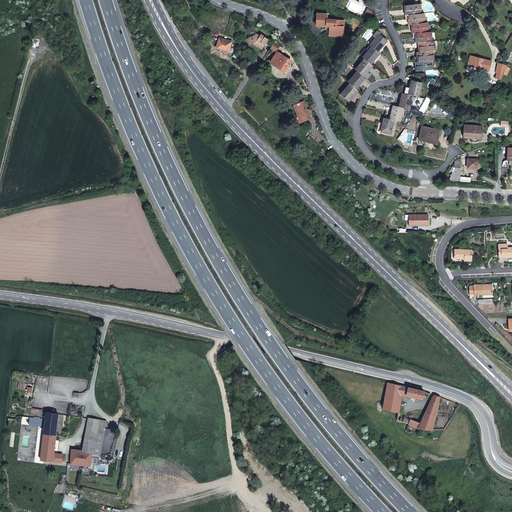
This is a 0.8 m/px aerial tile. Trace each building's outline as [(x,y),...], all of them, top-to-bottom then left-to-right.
[(412,15),(420,14),(420,9),(421,9),(421,4),(406,6),(407,10),(405,11),(406,15),(410,15),(412,15)] [(366,19),(369,20),(371,17),(373,13),(373,12),(368,9),(365,15),(367,16),(366,19)] [(413,24),(424,23),(423,19),(425,18),(424,13),(422,14),(420,14),(412,15),(410,15),(410,20),(409,20),(409,24),(411,24),(413,24)] [(341,21),(327,20),(327,14),(317,14),(316,26),(326,27),(326,26),(330,26),(329,34),(343,35),(343,27),(341,27),(341,21)] [(424,23),(413,24),(413,29),(412,29),(412,34),(414,33),(417,33),(427,32),(427,28),(428,28),(428,22),(424,23)] [(387,41),(379,34),(380,33),(378,31),(374,36),(376,38),(370,45),(372,47),(378,52),(387,41)] [(427,32),(417,33),(418,38),(417,38),(417,43),(420,42),(425,42),(431,41),(430,37),(432,37),(431,32),(428,32),(427,32)] [(268,39),(261,34),(260,35),(257,33),(254,38),(252,39),(251,37),(246,40),(249,46),(253,44),(257,46),(257,45),(262,49),(268,39)] [(232,41),(219,38),(217,48),(229,52),(232,41)] [(425,42),(420,42),(420,47),(421,47),(422,52),(432,51),(435,50),(436,50),(435,45),(437,45),(436,41),(432,41),(431,41),(425,42)] [(279,46),(274,42),(270,48),(275,51),(279,46)] [(378,52),(372,47),(370,45),(366,49),(368,51),(363,57),(364,59),(371,64),(380,53),(378,52)] [(434,60),(434,55),(432,55),(432,51),(422,52),(421,52),(417,52),(417,57),(419,57),(419,61),(430,60),(432,60),(434,60)] [(284,58),(285,57),(277,52),(271,63),(285,72),(291,61),(286,58),(286,59),(284,58)] [(491,61),(470,55),(467,65),(476,67),(488,71),(491,61)] [(371,64),(364,59),(363,57),(360,61),(361,63),(355,70),(357,71),(363,77),(373,66),(371,64)] [(416,62),(415,62),(416,66),(417,66),(418,71),(433,70),(432,65),(431,65),(430,60),(419,61),(416,62)] [(508,65),(498,63),(496,72),(497,73),(496,78),(501,79),(504,74),(508,65)] [(363,77),(357,71),(348,82),(350,84),(356,89),(365,78),(363,77)] [(422,83),(412,81),(410,88),(409,90),(408,94),(413,95),(418,97),(419,97),(422,83)] [(356,89),(350,84),(341,94),(349,101),(358,91),(356,89)] [(413,95),(402,93),(401,99),(399,107),(401,107),(407,109),(409,109),(411,100),(413,95)] [(420,107),(423,103),(424,98),(422,98),(419,97),(418,97),(413,95),(411,100),(413,101),(412,105),(419,107),(420,107)] [(310,118),(303,101),(294,105),(301,122),(310,118)] [(397,106),(393,105),(390,119),(397,121),(400,121),(403,110),(406,111),(407,109),(401,107),(399,107),(397,106)] [(397,121),(390,119),(384,118),(382,123),(381,130),(380,131),(391,134),(393,125),(395,126),(397,121)] [(482,126),(464,125),(464,135),(463,138),(475,139),(481,139),(482,126)] [(440,130),(422,127),(419,140),(435,143),(436,137),(438,137),(440,130)] [(478,160),(468,159),(468,168),(477,168),(478,160)] [(461,167),(461,162),(455,161),(454,166),(453,165),(450,171),(452,172),(451,175),(450,176),(451,176),(448,180),(460,181),(460,177),(461,167)] [(428,214),(409,214),(409,226),(428,226),(428,214)] [(511,247),(507,248),(507,244),(498,244),(499,255),(508,254),(508,257),(511,256),(511,247)] [(472,250),(454,249),(454,258),(464,258),(464,260),(472,261),(472,250)] [(473,285),(474,294),(483,294),(493,294),(492,284),(473,285)] [(401,386),(388,382),(387,388),(383,409),(398,412),(399,412),(402,394),(402,391),(407,392),(408,387),(401,386)] [(424,391),(408,387),(407,392),(406,395),(425,400),(426,396),(423,395),(424,391)] [(440,397),(434,395),(426,413),(436,416),(440,397)] [(53,462),(58,414),(46,412),(41,460),(53,462)] [(432,430),(436,416),(426,413),(421,423),(419,428),(432,430)] [(96,433),(98,419),(89,417),(88,418),(82,451),(85,451),(92,453),(96,433)] [(421,423),(410,419),(409,424),(418,427),(419,428),(421,423)] [(100,454),(104,435),(96,433),(92,453),(100,454)] [(72,454),(71,454),(71,464),(90,466),(91,456),(84,456),(80,455),(81,450),(73,449),(72,454)]
